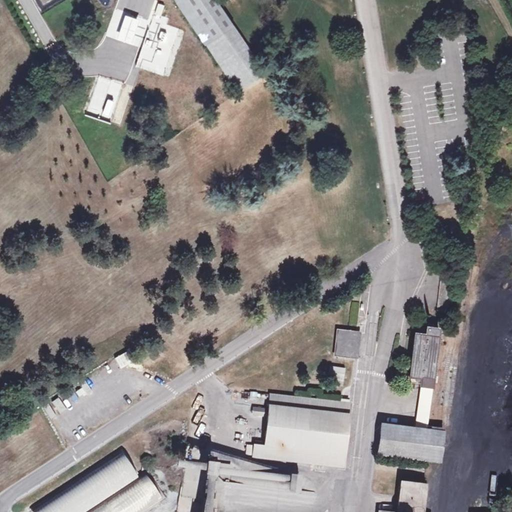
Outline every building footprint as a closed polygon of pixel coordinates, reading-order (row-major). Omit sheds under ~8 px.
[(216,0),(175,0),(239,93),(267,74),(216,0)] [(455,275),(442,274),(437,311),(450,312),(455,275)] [(420,403),(430,404),(440,330),(426,328),(425,335),(415,334),(409,377),(420,379),(420,383),(423,384),(420,403)] [(358,333),(337,331),(334,355),(355,358),(358,333)] [(349,404),(270,395),(264,447),(254,446),(253,457),(342,468),(349,404)] [(58,398),(52,402),(60,412),(65,408),(58,398)] [(430,404),(420,403),(417,428),(427,429),(430,404)] [(427,429),(417,428),(381,423),(377,454),(427,461),(431,429),(427,429)] [(431,429),(427,461),(441,463),(445,428),(435,427),(431,426),(431,429)] [(122,450),(32,509),(33,511),(93,511),(142,481),(122,450)] [(305,476),(230,476),(230,474),(218,472),(219,463),(205,461),(205,466),(183,463),(180,497),(203,500),(201,511),(311,511),(314,492),(302,490),(305,476)] [(142,481),(93,511),(144,511),(165,500),(151,476),(142,481)] [(423,511),(427,484),(400,482),(396,511),(423,511)]
